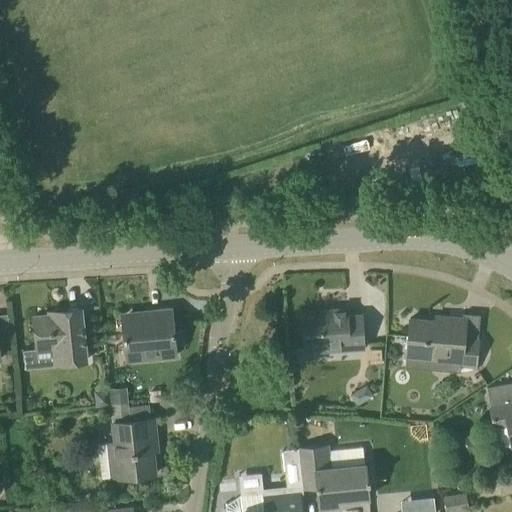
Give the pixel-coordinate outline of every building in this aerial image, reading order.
[(54,363),(86,360),(81,308),(49,311),(49,315),(33,316),(37,348),(53,347),(54,361),(54,363)] [(127,361),(176,357),(171,308),(154,310),(154,315),(122,318),(127,361)] [(347,315),(347,308),(328,309),(328,316),(303,318),(305,348),(347,346),(347,349),(364,348),(361,314),(347,315)] [(464,339),(466,318),(447,317),(446,321),(410,318),(407,353),(461,357),(461,365),(476,366),(478,340),(464,339)] [(511,398),(489,402),(494,426),(508,423),(511,445),(511,398)] [(128,403),(111,405),(112,422),(130,420),(128,406),(128,403)] [(232,436),(247,432),(241,413),(227,417),(232,436)] [(130,420),(112,422),(115,442),(106,443),(110,477),(118,477),(155,474),(152,439),(156,439),(154,417),(151,417),(130,420)] [(337,500),(369,497),(366,463),(364,463),(330,467),(328,445),(307,447),(298,448),(300,462),(302,480),(316,478),(319,507),(338,505),(337,500)] [(300,511),(299,491),(264,495),(263,492),(239,495),(225,504),(225,511),(300,511)] [(465,491),(443,495),(446,511),(449,511),(469,509),(465,491)]
